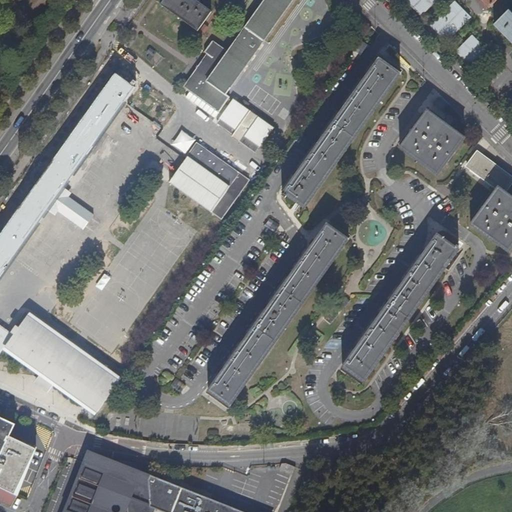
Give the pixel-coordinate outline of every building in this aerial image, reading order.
[(190,0),(166,0),(160,8),(198,35),(212,15),(190,0)] [(230,100),(227,98),(296,0),(268,0),(229,57),(212,45),(205,55),(207,57),(212,61),(199,79),(195,76),(185,90),(190,94),(186,101),(215,122),(230,100)] [(411,0),(407,5),(420,18),(437,0),(411,0)] [(479,0),(489,10),(499,0),(479,0)] [(455,8),(432,30),(445,44),(468,21),(455,8)] [(511,11),(494,29),(511,47),(511,16),(511,15),(511,11)] [(471,42),(458,57),(476,74),(489,59),(471,42)] [(207,57),(195,76),(199,79),(212,61),(207,57)] [(380,63),(282,200),(286,203),(288,200),(306,212),(401,78),(380,63)] [(116,79),(0,240),(0,355),(4,350),(12,339),(0,330),(0,278),(134,92),(116,79)] [(272,131),(232,103),(216,126),(233,138),(231,140),(254,157),(272,131)] [(429,114),(400,151),(436,178),(464,142),(429,114)] [(235,183),(239,177),(197,147),(169,187),(170,188),(171,186),(211,215),(210,216),(221,224),(246,190),(245,190),(235,183)] [(497,194),(471,229),(507,256),(511,249),(511,202),(503,196),(511,183),(478,158),(467,172),(497,194)] [(249,184),(239,177),(235,183),(245,190),(249,184)] [(328,229),(211,395),(233,410),(350,244),(328,229)] [(437,238),(343,371),(365,387),(459,254),(458,253),(459,250),(457,249),(456,251),(437,238)] [(12,339),(4,350),(97,415),(122,379),(30,314),(12,339)] [(511,379),(506,382),(511,399),(511,402),(502,405),(508,423),(511,421),(511,379)] [(0,457),(9,436),(13,428),(0,421),(0,457)] [(9,436),(0,457),(0,489),(17,497),(36,449),(9,436)] [(511,436),(499,439),(501,453),(511,450),(511,436)] [(86,464),(68,511),(126,511),(128,508),(128,511),(157,511),(159,509),(167,511),(238,511),(156,481),(150,482),(142,485),(134,492),(106,481),(110,473),(86,464)] [(0,489),(0,504),(12,510),(17,497),(0,489)]
